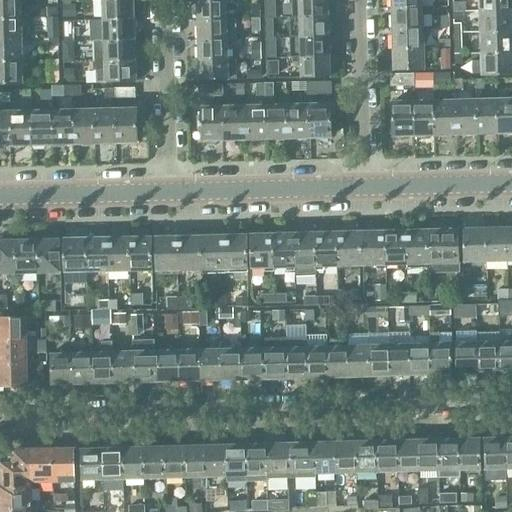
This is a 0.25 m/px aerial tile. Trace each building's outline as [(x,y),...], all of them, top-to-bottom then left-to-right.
[(0,0),(0,17),(20,17),(19,0),(0,0)] [(102,0),(103,20),(133,19),(132,0),(102,0)] [(196,0),(198,20),(226,19),(226,10),(234,10),(233,0),(196,0)] [(273,0),(263,0),(264,18),(274,17),(273,0)] [(292,0),(293,17),(293,18),(328,17),(327,0),(292,0)] [(391,0),(392,8),(422,7),(421,0),(391,0)] [(511,0),(479,0),(480,11),(511,10),(511,9),(511,1),(511,0)] [(453,4),(453,12),(463,12),(463,3),(453,4)] [(75,5),(63,6),(63,17),(75,17),(75,5)] [(58,7),(46,8),(46,10),(47,17),(49,16),(54,16),(58,16),(58,7)] [(392,8),(392,29),(422,28),(422,7),(392,8)] [(511,10),(480,11),(481,32),(511,31),(511,10)] [(436,15),(437,29),(450,28),(449,14),(436,15)] [(49,16),(49,37),(59,37),(58,16),(54,16),(49,16)] [(0,39),(21,39),(20,17),(0,17),(0,39)] [(289,17),(289,38),(328,37),(328,17),(293,18),(293,17),(289,17)] [(273,18),(265,19),(265,39),(273,38),(273,18)] [(104,40),(104,41),(134,40),(133,19),(103,20),(90,21),(90,29),(103,29),(104,40)] [(198,20),(198,40),(236,39),(236,19),(226,19),(198,20)] [(64,21),(65,40),(74,40),(73,20),(64,21)] [(392,29),(393,49),(423,49),(422,28),(392,29)] [(511,31),(481,32),(481,53),(511,52),(511,31)] [(454,33),(455,54),(463,54),(462,33),(454,33)] [(289,38),(290,58),(329,57),(328,37),(289,38)] [(273,38),(265,39),(266,58),(276,58),(275,38),(273,38)] [(0,61),(21,61),(21,39),(0,39),(0,61)] [(198,40),(199,60),(227,59),(227,45),(236,44),(236,39),(198,40)] [(93,62),(135,61),(134,40),(104,41),(104,40),(94,41),(95,62),(93,62)] [(440,41),(440,48),(450,48),(450,40),(440,41)] [(74,42),(63,43),(64,51),(74,50),(74,42)] [(260,42),(252,43),(252,57),(261,57),(260,42)] [(450,48),(440,48),(441,70),(451,69),(450,48)] [(423,49),(393,49),(394,70),(424,69),(423,49)] [(511,52),(481,53),(482,75),(511,74),(511,52)] [(329,57),(290,58),(279,58),(279,67),(292,67),(292,62),(301,62),(301,78),(330,77),(329,57)] [(227,59),(199,60),(199,80),(237,79),(236,59),(227,59)] [(49,82),(60,82),(61,60),(50,60),(49,82)] [(21,61),(0,61),(0,83),(22,83),(21,61)] [(96,83),(136,81),(135,61),(93,62),(93,70),(96,70),(96,83)] [(278,62),(267,62),(267,75),(278,74),(278,62)] [(260,71),(247,71),(247,79),(261,79),(260,71)] [(390,74),(391,86),(414,85),(414,73),(390,74)] [(433,87),(433,73),(420,74),(421,88),(433,87)] [(451,73),(433,73),(433,87),(452,87),(451,73)] [(331,93),(330,82),(306,82),(307,94),(331,93)] [(265,83),(256,84),(256,101),(265,101),(265,83)] [(265,101),(273,100),(273,83),(265,83),(265,101)] [(199,85),(199,97),(223,96),(222,84),(199,85)] [(72,85),(72,95),(81,95),(81,85),(72,85)] [(135,98),(135,87),(114,88),(115,98),(135,98)] [(52,89),(40,89),(40,100),(52,100),(52,89)] [(0,92),(0,103),(10,103),(10,92),(0,92)] [(511,99),(497,100),(498,133),(506,132),(508,135),(511,134),(511,99)] [(223,139),(222,107),(222,100),(213,100),(213,107),(200,107),(201,140),(204,140),(206,142),(212,141),(214,139),(223,139)] [(287,105),(274,106),(273,100),(265,101),(265,106),(266,138),(275,138),(277,140),(284,140),(286,138),(288,138),(287,105)] [(476,100),(455,101),(456,134),(465,133),(467,136),(473,135),(475,133),(477,133),(476,100)] [(497,100),(476,100),(477,133),(486,133),(488,135),(494,135),(496,133),(498,133),(497,100)] [(434,101),(412,102),(413,135),(415,135),(417,137),(424,137),(426,134),(434,134),(434,101)] [(455,101),(434,101),(434,134),(436,134),(438,136),(445,136),(447,134),(456,134),(455,101)] [(413,135),(412,102),(391,102),(392,135),(395,135),(397,137),(403,137),(405,135),(413,135)] [(330,104),(309,105),(309,137),(318,137),(320,139),(326,139),(328,137),(331,136),(330,104)] [(309,105),(287,105),(288,138),(297,137),(299,139),(305,139),(307,137),(309,137),(309,105)] [(243,106),(222,107),(223,139),(225,139),(227,141),(233,141),(235,139),(244,139),(243,106)] [(265,106),(243,106),(244,139),(247,139),(249,141),(255,140),(257,138),(266,138),(265,106)] [(115,109),(94,110),(95,143),(116,142),(115,109)] [(136,109),(115,109),(116,142),(137,142),(136,109)] [(73,110),(52,111),(53,144),(74,143),(73,110)] [(94,110),(73,110),(74,143),(95,143),(94,110)] [(0,144),(10,145),(10,112),(0,111),(0,144)] [(31,111),(10,112),(10,145),(31,144),(31,111)] [(52,111),(31,111),(31,144),(53,144),(52,111)] [(487,229),(483,229),(483,262),(506,261),(505,228),(497,228),(496,227),(488,227),(487,229)] [(427,266),(426,229),(404,230),(405,262),(405,267),(427,266)] [(450,273),(448,229),(426,229),(427,266),(427,273),(450,273)] [(483,262),(483,229),(460,229),(461,262),(483,262)] [(404,230),(382,231),(382,263),(405,262),(404,230)] [(359,231),(337,232),(338,264),(360,264),(359,231)] [(382,231),(359,231),(360,264),(382,263),(382,231)] [(315,232),(293,233),(294,265),(316,265),(315,232)] [(337,232),(315,232),(316,265),(338,264),(337,232)] [(293,233),(271,234),(271,266),(294,265),(293,233)] [(271,266),(271,234),(248,234),(249,267),(271,266)] [(222,235),(200,236),(200,267),(223,267),(222,235)] [(245,235),(222,235),(223,267),(246,266),(245,235)] [(178,268),(177,236),(154,237),(155,269),(178,268)] [(200,236),(177,236),(178,268),(200,267),(200,236)] [(128,237),(106,238),(107,270),(129,269),(128,237)] [(150,237),(128,237),(129,269),(151,269),(150,237)] [(85,270),(84,238),(63,239),(63,271),(85,270)] [(106,238),(84,238),(85,270),(107,270),(106,238)] [(0,272),(15,273),(15,241),(0,240),(0,272)] [(37,240),(15,241),(15,273),(37,272),(37,240)] [(60,240),(37,240),(37,272),(60,272),(60,240)] [(464,286),(465,297),(487,296),(486,285),(464,286)] [(374,286),(375,301),(386,300),(385,286),(374,286)] [(178,309),(178,296),(177,296),(177,287),(157,288),(158,310),(178,309)] [(208,287),(209,302),(224,302),(223,287),(208,287)] [(339,290),(340,301),(360,300),(360,289),(339,290)] [(507,299),(507,290),(497,290),(497,300),(507,299)] [(286,293),(272,294),(272,303),(286,302),(286,293)] [(408,293),(399,293),(399,303),(408,303),(408,293)] [(417,293),(408,293),(408,303),(417,303),(417,293)] [(131,294),(131,305),(142,305),(142,294),(131,294)] [(233,294),(234,307),(248,307),(248,294),(233,294)] [(272,303),(272,294),(260,294),(261,303),(272,303)] [(84,296),(71,296),(71,306),(84,306),(84,296)] [(190,296),(178,296),(178,309),(191,308),(190,296)] [(317,306),(317,296),(305,296),(305,306),(317,306)] [(329,296),(317,296),(317,306),(329,306),(329,296)] [(116,300),(108,301),(108,309),(111,309),(117,309),(116,300)] [(511,300),(498,301),(498,316),(511,316),(511,300)] [(54,302),(40,302),(41,311),(54,311),(54,302)] [(367,307),(367,304),(349,304),(349,316),(358,316),(358,323),(366,323),(366,318),(367,318),(367,307)] [(456,306),(456,317),(477,316),(477,305),(456,306)] [(409,316),(429,316),(429,306),(408,307),(409,316)] [(429,306),(429,316),(431,316),(431,323),(451,322),(450,306),(429,306)] [(385,307),(367,307),(367,318),(386,317),(385,307)] [(408,307),(399,307),(400,321),(409,321),(409,316),(408,307)] [(207,308),(199,308),(199,325),(208,325),(207,308)] [(233,308),(219,308),(219,318),(233,318),(233,308)] [(101,310),(91,310),(92,325),(111,324),(111,309),(108,309),(101,310)] [(184,312),(184,324),(198,324),(198,311),(184,312)] [(250,311),(240,311),(240,321),(250,321),(250,311)] [(273,312),(273,320),(284,320),(284,312),(273,312)] [(74,316),(74,328),(91,328),(90,315),(74,316)] [(125,315),(112,315),(112,324),(125,324),(125,315)] [(143,315),(132,315),(133,335),(143,335),(143,315)] [(165,315),(165,330),(178,329),(178,315),(165,315)] [(0,340),(25,340),(36,340),(36,330),(25,330),(25,317),(0,316),(0,340)] [(69,317),(49,318),(49,326),(58,326),(58,328),(69,328),(69,317)] [(45,328),(36,328),(36,340),(45,340),(45,328)] [(265,348),(261,348),(261,364),(265,364),(266,378),(286,378),(285,328),(276,329),(276,339),(264,339),(265,348)] [(294,328),(285,328),(286,378),(307,377),(306,347),(306,337),(294,338),(294,328)] [(477,373),(476,342),(476,332),(468,332),(468,343),(455,343),(455,373),(477,373)] [(430,333),(430,344),(431,374),(452,373),(451,343),(439,343),(438,333),(430,333)] [(0,363),(26,363),(25,340),(0,340),(0,363)] [(36,340),(29,340),(29,353),(46,352),(46,340),(36,340)] [(511,341),(498,342),(499,372),(511,371),(511,341)] [(498,342),(476,342),(477,373),(499,372),(498,342)] [(409,344),(389,345),(390,375),(410,374),(409,344)] [(430,344),(409,344),(410,374),(431,374),(430,344)] [(368,345),(347,346),(348,376),(369,376),(368,345)] [(389,345),(368,345),(369,376),(390,375),(389,345)] [(347,346),(327,347),(328,377),(348,376),(347,346)] [(327,347),(306,347),(307,377),(328,377),(327,347)] [(261,348),(240,349),(241,379),(262,378),(266,378),(265,364),(261,364),(261,348)] [(220,349),(199,350),(200,380),(220,379),(220,349)] [(240,349),(220,349),(220,379),(241,379),(240,349)] [(199,350),(178,351),(179,381),(200,380),(199,350)] [(154,351),(133,352),(134,382),(155,381),(154,367),(158,367),(158,351),(154,351)] [(178,351),(158,351),(158,367),(154,367),(155,381),(158,381),(179,381),(178,351)] [(133,352),(112,353),(113,383),(134,382),(133,352)] [(91,353),(71,354),(72,384),(92,383),(91,353)] [(112,353),(91,353),(92,383),(113,383),(112,353)] [(72,384),(71,354),(50,354),(51,384),(72,384)] [(26,363),(0,363),(0,387),(26,387),(26,363)] [(484,468),(505,468),(504,437),(483,438),(484,468)] [(480,438),(459,439),(460,469),(481,469),(480,438)] [(2,464),(3,487),(31,486),(31,482),(30,450),(21,450),(21,439),(10,440),(10,447),(13,447),(14,451),(13,451),(14,464),(2,464)] [(439,439),(418,440),(419,470),(439,470),(439,439)] [(439,439),(439,470),(440,478),(460,477),(460,469),(459,439),(439,439)] [(397,440),(376,441),(377,471),(398,471),(397,440)] [(418,440),(397,440),(398,471),(419,470),(418,440)] [(356,441),(335,442),(336,473),(357,472),(356,441)] [(376,441),(356,441),(357,472),(377,471),(376,441)] [(335,442),(315,443),(316,473),(336,473),(335,442)] [(267,444),(267,474),(267,478),(292,478),(295,478),(294,460),(288,460),(287,443),(267,444)] [(290,443),(287,443),(288,460),(294,460),(295,478),(316,477),(316,473),(315,443),(290,443)] [(246,444),(225,445),(226,475),(247,475),(246,444)] [(267,444),(246,444),(247,475),(267,474),(267,444)] [(225,445),(205,446),(205,476),(226,475),(225,445)] [(184,446),(163,447),(164,477),(185,476),(184,446)] [(205,446),(184,446),(185,476),(205,476),(205,446)] [(142,447),(122,448),(122,478),(143,478),(142,447)] [(163,447),(142,447),(143,478),(164,477),(163,447)] [(102,479),(101,448),(80,449),(81,479),(102,479)] [(122,448),(101,448),(102,479),(122,478),(122,448)] [(73,449),(52,450),(52,482),(74,481),(73,449)] [(52,450),(30,450),(31,482),(52,482),(52,450)] [(0,508),(31,508),(31,486),(3,487),(0,486),(0,508)] [(461,492),(461,503),(469,502),(469,492),(461,492)] [(317,507),(316,493),(305,494),(305,508),(317,507)] [(327,493),(316,493),(317,507),(327,507),(327,493)] [(399,494),(399,505),(407,504),(407,494),(399,494)] [(419,494),(419,504),(427,504),(427,494),(419,494)] [(456,494),(439,495),(439,503),(448,503),(456,503),(456,494)] [(499,497),(499,508),(507,507),(507,497),(499,497)] [(230,499),(230,510),(239,509),(247,509),(247,499),(230,499)] [(267,501),(252,502),(253,511),(268,511),(267,501)] [(269,501),(269,511),(289,510),(288,501),(269,501)] [(358,501),(358,509),(378,509),(378,501),(358,501)]
